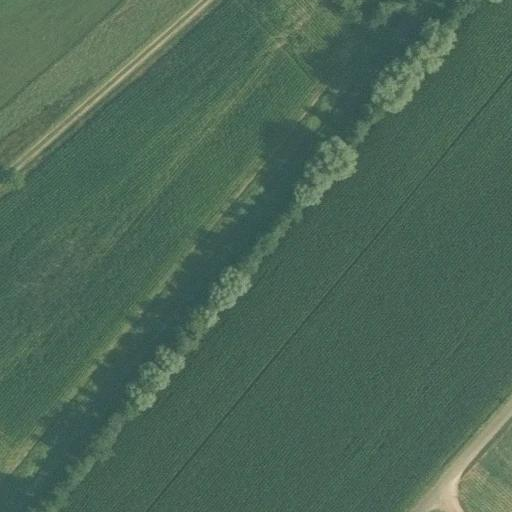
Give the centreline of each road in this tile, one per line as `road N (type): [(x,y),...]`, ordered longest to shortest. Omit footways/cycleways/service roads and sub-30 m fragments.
road 1 (track): [(0,182),(203,0)]
road 2 (unclassified): [(402,511),(511,391)]
